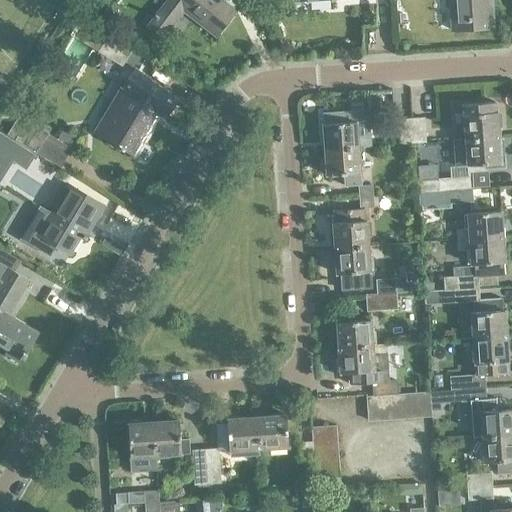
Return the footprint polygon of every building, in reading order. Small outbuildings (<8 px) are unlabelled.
[(216,37),(236,11),(221,0),(167,0),(168,0),(148,26),(163,38),(183,12),(216,37)] [(452,0),(454,31),(495,28),(493,0),(452,0)] [(151,64),(78,20),(68,37),(98,55),(92,66),(106,74),(112,63),(121,68),(124,64),(134,71),(123,85),(96,131),(135,154),(160,113),(165,117),(178,99),(169,92),(145,74),(151,64)] [(496,111),(495,101),(464,103),(465,113),(464,113),(464,115),(461,115),(462,129),(465,129),(466,138),(454,139),(454,141),(500,138),(499,126),(501,125),(501,114),(498,114),(498,111),(496,111)] [(326,148),(359,146),(358,121),(347,121),(346,111),(324,112),(325,122),(324,122),(324,126),(321,127),(321,139),(325,138),(326,148)] [(37,152),(50,131),(29,117),(28,118),(20,114),(16,120),(8,133),(37,152)] [(411,118),(413,143),(426,143),(424,117),(411,118)] [(400,144),(413,143),(411,118),(398,119),(400,144)] [(0,177),(22,143),(0,129),(0,177)] [(501,162),(500,138),(454,141),(456,165),(467,165),(467,171),(485,170),(485,163),(501,162)] [(359,146),(326,148),(327,174),(344,173),(345,185),(361,184),(359,146)] [(436,179),(436,192),(470,190),(469,176),(436,179)] [(86,235),(104,205),(67,183),(51,209),(55,212),(41,235),(70,252),(81,235),(86,238),(88,236),(86,235)] [(371,185),(358,186),(358,197),(359,197),(372,196),(371,185)] [(470,190),(436,192),(416,193),(418,207),(471,203),(470,190)] [(372,196),(359,197),(359,207),(372,206),(372,196)] [(335,249),(369,247),(367,220),(364,220),(363,209),(334,210),(335,222),(334,222),(335,249)] [(458,240),(504,237),(502,210),(468,213),(468,214),(465,214),(465,229),(457,229),(458,240)] [(505,262),(504,237),(458,240),(459,250),(467,249),(468,264),(472,263),(472,266),(454,266),(455,276),(446,277),(447,289),(457,288),(457,289),(479,288),(479,277),(505,275),(504,262),(505,262)] [(369,247),(335,249),(337,273),(338,285),(358,284),(357,272),(370,271),(369,247)] [(21,262),(0,249),(0,344),(7,349),(5,353),(19,362),(21,357),(25,359),(28,354),(27,354),(39,333),(15,319),(8,315),(15,302),(29,279),(15,272),(21,262)] [(366,296),(396,294),(395,278),(365,280),(366,296)] [(480,300),(479,288),(457,289),(457,300),(474,299),(475,312),(472,312),(474,338),(507,336),(505,310),(504,310),(503,298),(480,300)] [(396,294),(366,296),(367,311),(397,310),(396,294)] [(339,347),(373,345),(372,319),(338,321),(339,347)] [(452,390),(487,387),(486,375),(509,373),(508,361),(509,361),(507,336),(474,338),(476,376),(451,378),(452,390)] [(360,378),(360,371),(375,370),(374,356),(388,354),(387,344),(373,345),(339,347),(341,372),(342,379),(345,382),(357,382),(360,378)] [(372,383),(373,395),(398,393),(398,381),(372,383)] [(452,390),(445,390),(445,402),(462,400),(463,403),(488,402),(487,387),(452,390)] [(417,393),(418,417),(431,416),(429,392),(417,393)] [(406,418),(418,417),(417,393),(404,394),(406,418)] [(381,419),(393,418),(392,394),(379,395),(381,419)] [(393,418),(406,418),(404,394),(392,394),(393,418)] [(368,420),(381,419),(379,395),(367,396),(368,420)] [(484,437),(511,434),(511,409),(482,411),(484,437)] [(257,417),(259,449),(289,447),(287,416),(257,417)] [(229,451),(259,449),(257,417),(228,419),(229,451)] [(179,420),(154,421),(156,455),(189,453),(188,439),(180,440),(179,420)] [(156,455),(154,421),(128,423),(130,456),(156,455)] [(313,440),(336,439),(336,425),(312,426),(313,440)] [(303,460),(314,459),(314,453),(313,440),(312,426),(301,426),(303,460)] [(511,475),(511,434),(484,437),(484,449),(480,450),(481,462),(498,461),(498,476),(511,475)] [(314,453),(337,451),(336,439),(313,440),(314,453)] [(205,450),(208,485),(221,484),(219,449),(205,450)] [(194,486),(208,485),(205,450),(192,450),(194,486)] [(314,465),(338,464),(337,451),(314,453),(314,459),(314,465)] [(315,478),(339,476),(338,464),(314,465),(315,478)] [(467,488),(492,487),(491,474),(466,475),(466,489),(467,488)] [(339,476),(315,478),(316,490),(340,488),(339,476)] [(492,487),(467,488),(468,500),(480,499),(480,511),(511,511),(511,508),(493,510),(492,487)] [(145,502),(160,501),(159,492),(145,493),(145,502)] [(160,511),(160,501),(145,502),(145,511),(160,511)]
